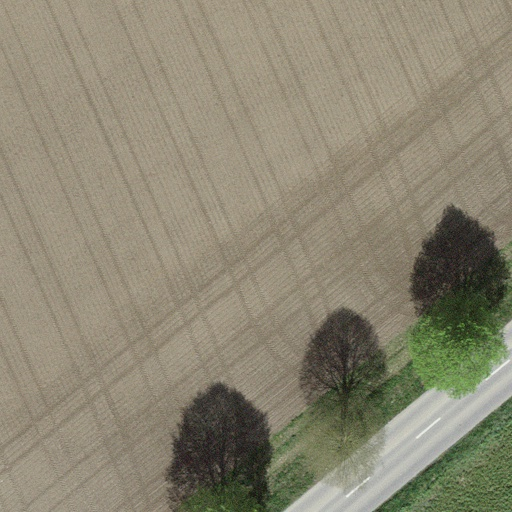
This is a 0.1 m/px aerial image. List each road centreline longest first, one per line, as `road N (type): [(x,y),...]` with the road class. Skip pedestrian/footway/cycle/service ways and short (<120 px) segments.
road 1 (track): [(222,511),(511,266)]
road 2 (tertiary): [(327,511),(511,354)]
